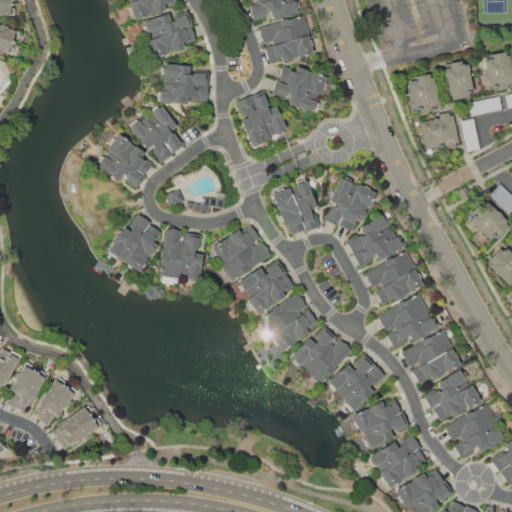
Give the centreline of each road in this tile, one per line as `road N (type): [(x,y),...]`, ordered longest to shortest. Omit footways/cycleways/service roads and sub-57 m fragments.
road 1 (residential): [(227,89),(226,136),(256,204),(329,319),(402,385),(424,438),(448,469),(511,497)]
road 2 (residential): [(337,0),(375,126),(511,373)]
road 3 (secondary): [(302,511),(236,491),(135,477),(0,496)]
road 4 (residential): [(226,136),(161,173),(150,191),(157,215),(215,223),(256,204)]
road 5 (secondary): [(48,511),(135,504),(198,511)]
road 6 (residential): [(354,335),(363,300),(333,246),(317,238),(288,254)]
